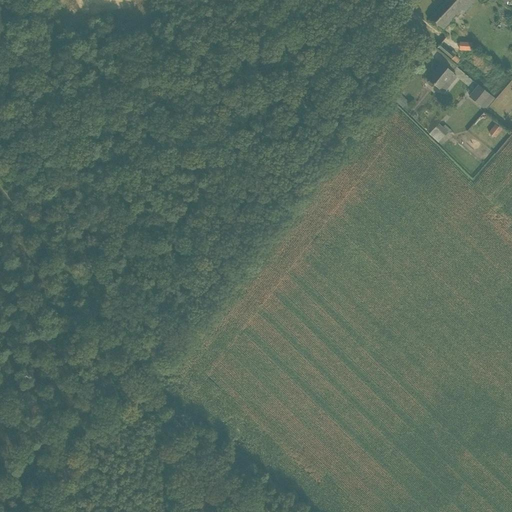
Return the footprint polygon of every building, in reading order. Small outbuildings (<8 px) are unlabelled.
[(446,0),(429,20),(442,31),(462,10),(464,12),(474,0),(446,0)] [(470,50),(470,42),(459,41),(459,49),(470,50)] [(441,44),(438,47),(451,59),(454,55),(441,44)] [(428,81),(427,83),(431,87),(433,86),(434,84),(436,86),(439,89),(447,79),(452,83),(457,77),(453,74),(449,70),(441,64),(428,80),(429,80),(428,81)] [(469,97),(485,110),(493,99),(477,87),(469,97)] [(439,122),(428,133),(437,142),(448,130),(439,122)] [(488,132),(495,138),(502,130),(495,124),(488,132)]
